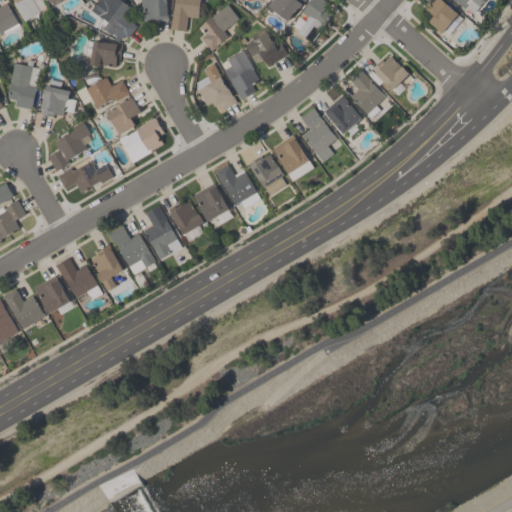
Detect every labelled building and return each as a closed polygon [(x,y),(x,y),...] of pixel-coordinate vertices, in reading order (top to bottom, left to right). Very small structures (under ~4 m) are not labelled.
[(41,0),(46,7),(23,20),(12,1),(13,1),(12,0),(41,0)] [(121,0),(131,8),(125,16),(136,25),(126,37),(123,35),(120,39),(112,32),(111,35),(102,27),(104,25),(99,21),(101,18),(90,9),(96,0),(121,0)] [(165,0),(167,19),(142,20),(141,0),(165,0)] [(199,0),(197,17),(187,16),(185,30),(169,28),(172,10),(172,11),(173,0),(199,0)] [(267,5),(270,0),(303,0),(287,21),(267,5)] [(309,42),(296,31),(307,17),(300,11),(309,0),(324,0),(328,3),(325,8),(332,13),(309,42)] [(424,7),(429,0),(441,0),(457,13),(440,32),(427,21),(433,15),(424,7)] [(482,0),(472,13),(464,7),(467,4),(465,3),(462,7),(453,0),(482,0)] [(0,5),(6,2),(18,23),(0,32),(0,5)] [(223,29),(227,35),(217,43),(218,44),(210,50),(209,49),(200,37),(205,33),(199,26),(227,4),(237,18),(223,29)] [(246,45),(267,32),(274,45),(280,42),(287,53),(267,65),(261,55),(254,60),(250,54),(251,54),(246,45)] [(89,63),(92,40),(118,43),(121,43),(119,58),(116,57),(115,67),(89,63)] [(254,90),(240,99),(222,69),(230,65),(226,58),(243,48),(255,67),(253,68),(260,80),(251,85),(254,90)] [(390,54),(408,72),(398,82),(404,87),(397,94),(391,89),(390,90),(373,72),(374,72),(371,68),(381,58),(383,61),(390,54)] [(32,108),(14,105),(15,99),(7,97),(13,62),(31,65),(27,85),(35,86),(32,108)] [(195,82),(207,75),(202,68),(212,62),(216,69),(236,101),(221,110),(218,104),(214,106),(212,102),(207,105),(198,89),(199,88),(195,82)] [(350,95),(357,88),(347,77),(359,67),(370,80),(383,96),(375,104),(379,109),(370,117),(366,112),(365,113),(350,95)] [(110,85),(121,79),(128,93),(115,100),(113,97),(94,108),(92,104),(93,103),(91,99),(82,104),(76,93),(75,91),(84,85),(85,88),(105,76),(110,85)] [(72,112),(63,110),(62,115),(53,113),(53,116),(39,112),(45,84),(47,85),(48,78),(61,81),(59,88),(70,90),(68,98),(75,99),(72,112)] [(322,110),(341,94),(361,117),(342,133),(322,110)] [(139,111),(130,116),(134,125),(118,134),(105,111),(131,97),(139,111)] [(299,117),(312,106),(318,114),(317,115),(335,138),(326,145),(332,153),(322,161),(301,134),(308,129),(299,117)] [(118,138),(125,134),(126,135),(135,130),(134,129),(154,117),(163,132),(158,135),(162,143),(150,150),(150,151),(132,162),(118,138)] [(86,148),(67,159),(69,162),(55,170),(47,156),(57,149),(53,142),(83,124),(88,134),(81,138),(86,148)] [(291,180),(270,147),(292,133),(312,167),(291,180)] [(284,175),(280,177),(285,184),(268,194),(262,185),(261,185),(247,163),(259,155),(261,158),(269,152),(284,175)] [(74,183),(64,188),(56,174),(70,167),(72,170),(91,160),(94,165),(93,165),(95,169),(105,163),(112,177),(101,183),(100,180),(79,191),(74,183)] [(233,174),(242,169),(259,198),(243,207),(239,200),(234,203),(224,186),(222,187),(213,171),(227,163),(233,174)] [(219,223),(216,216),(207,221),(191,193),(213,181),(228,208),(227,209),(231,216),(219,223)] [(0,184),(5,182),(12,195),(0,201),(0,184)] [(0,207),(2,206),(3,208),(10,204),(9,202),(16,198),(25,213),(14,219),(19,227),(1,238),(2,240),(0,241),(0,207)] [(187,240),(183,233),(182,233),(167,208),(178,202),(180,205),(188,200),(197,214),(198,213),(203,222),(198,225),(202,232),(187,240)] [(180,245),(169,250),(170,252),(158,258),(143,229),(151,225),(144,212),(159,204),(167,218),(166,219),(180,245)] [(108,233),(122,225),(129,237),(137,232),(154,261),(153,262),(155,266),(148,271),(145,266),(133,273),(113,241),(112,241),(108,233)] [(110,276),(115,285),(105,290),(94,271),(96,270),(89,258),(96,254),(95,252),(108,244),(122,269),(110,276)] [(101,293),(90,299),(85,291),(74,297),(55,264),(68,257),(75,270),(85,264),(101,293)] [(48,313),(33,287),(54,274),(56,279),(57,278),(70,300),(48,313)] [(2,295),(14,288),(22,301),(31,295),(44,315),(22,328),(12,311),(12,312),(2,295)] [(0,341),(0,300),(3,305),(2,305),(17,330),(0,341)]
